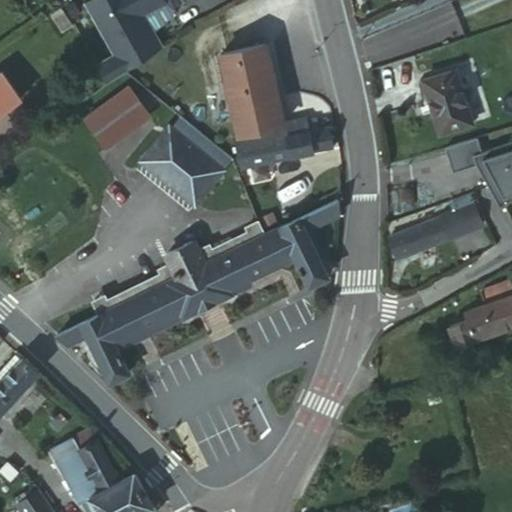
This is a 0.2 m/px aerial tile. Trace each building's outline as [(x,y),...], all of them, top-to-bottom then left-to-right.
[(114,57),(96,69),(103,83),(158,43),(148,29),(136,13),(155,0),(89,0),(79,8),(114,57)] [(155,0),(136,13),(148,29),(170,10),(170,2),(168,0),(155,0)] [(56,30),(67,21),(56,8),(45,16),(56,30)] [(475,37),(457,42),(464,62),(480,57),(475,37)] [(217,53),(230,105),(275,95),(263,41),(217,53)] [(469,122),(453,67),(421,79),(438,133),(469,122)] [(0,112),(18,100),(0,75),(0,112)] [(103,144),(144,117),(123,89),(83,116),(103,144)] [(230,105),(237,134),(282,122),(275,95),(230,105)] [(228,135),(235,164),(241,163),(277,155),(273,137),(317,126),(314,116),(282,122),(237,134),(228,135)] [(182,117),(174,128),(224,170),(232,160),(182,117)] [(331,144),(326,125),(317,126),(273,137),(277,155),(331,144)] [(197,205),(226,171),(224,170),(174,128),(171,126),(143,159),(197,205)] [(466,142),(448,148),(456,173),(475,167),(466,142)] [(511,147),(475,167),(498,210),(511,202),(511,147)] [(245,169),(246,182),(270,180),(268,167),(245,169)] [(111,382),(131,372),(118,345),(182,314),(184,319),(254,285),(251,280),(296,258),(304,274),(311,288),(331,278),(307,228),(340,212),(333,199),(266,232),(100,314),(61,334),(67,346),(88,335),(111,382)] [(470,199),(435,214),(436,215),(444,235),(479,221),(470,199)] [(444,235),(436,215),(388,234),(396,254),(444,235)] [(100,314),(266,232),(260,221),(248,227),(250,230),(214,249),(212,244),(202,249),(197,240),(166,256),(170,263),(160,268),(163,273),(111,300),(109,295),(94,302),(100,314)] [(466,311),(469,320),(498,310),(506,332),(511,330),(511,283),(482,293),(486,306),(466,311)] [(498,310),(469,320),(452,325),(459,349),(506,332),(498,310)] [(14,358),(11,356),(0,367),(0,384),(21,364),(14,358)] [(0,412),(35,378),(21,364),(0,384),(0,412)] [(86,502),(98,495),(75,455),(91,445),(86,433),(47,453),(76,507),(86,502)] [(75,455),(98,495),(115,486),(91,445),(75,455)] [(91,511),(143,511),(146,511),(128,479),(115,486),(98,495),(86,502),(91,511)] [(11,502),(14,507),(25,500),(32,496),(28,491),(11,502)] [(25,500),(32,511),(47,511),(36,493),(32,496),(25,500)] [(32,511),(25,500),(14,507),(12,508),(13,511),(32,511)]
